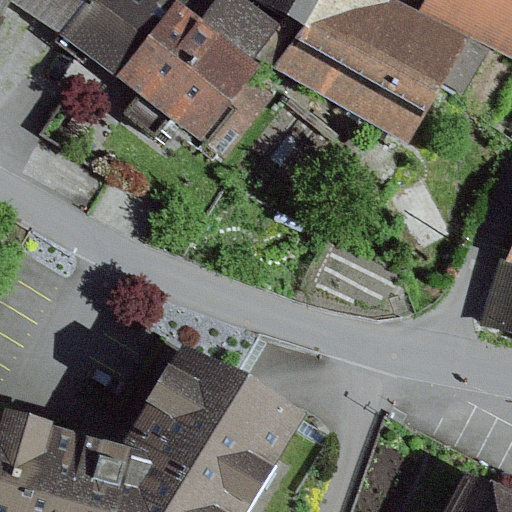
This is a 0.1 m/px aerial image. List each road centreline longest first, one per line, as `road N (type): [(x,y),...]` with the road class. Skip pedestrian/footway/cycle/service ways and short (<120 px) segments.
road 1 (residential): [(382,348),(119,253),(0,192)]
road 2 (residential): [(382,348),(334,511)]
road 3 (residential): [(511,375),(382,348)]
